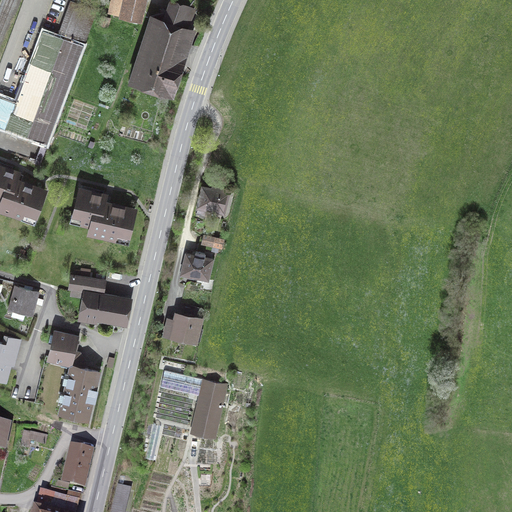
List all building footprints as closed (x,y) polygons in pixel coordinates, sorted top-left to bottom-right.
[(113,0),(111,12),(139,18),(142,0),(113,0)] [(171,0),(168,11),(150,16),(130,77),(169,90),(182,50),(191,53),(194,45),(185,42),(189,32),(182,30),(192,9),(189,8),(194,0),(171,0)] [(71,1),(58,36),(83,45),(96,10),(71,1)] [(102,16),(100,24),(107,26),(109,18),(102,16)] [(43,30),(17,102),(7,129),(46,144),(83,45),(58,36),(43,30)] [(0,126),(7,129),(17,102),(0,95),(0,126)] [(0,165),(0,200),(2,201),(0,205),(0,208),(15,214),(16,211),(34,218),(45,190),(20,181),(19,183),(15,181),(18,173),(0,165)] [(211,217),(212,210),(223,213),(229,193),(223,191),(223,188),(212,185),(211,189),(203,186),(200,196),(199,195),(196,206),(202,207),(200,214),(211,217)] [(108,233),(127,238),(134,210),(108,203),(108,205),(103,204),(105,195),(80,189),(73,217),(81,219),(80,222),(92,225),(90,232),(108,236),(108,233)] [(201,236),(199,243),(212,246),(213,245),(222,247),(223,242),(214,240),(214,238),(205,235),(204,237),(201,236)] [(205,252),(205,251),(211,253),(212,246),(199,243),(197,250),(205,252)] [(205,251),(205,252),(204,253),(196,251),(195,255),(187,253),(181,272),(208,279),(212,259),(211,259),(213,253),(211,253),(205,251)] [(87,290),(87,291),(101,293),(104,280),(88,277),(89,270),(81,268),(80,276),(72,274),(70,287),(87,290)] [(17,286),(11,306),(31,312),(37,291),(17,286)] [(115,296),(101,293),(87,291),(82,317),(94,319),(96,313),(128,319),(131,303),(114,300),(115,296)] [(194,316),(193,318),(200,319),(203,310),(188,307),(186,315),(194,316)] [(194,316),(186,315),(183,314),(183,315),(177,314),(175,322),(167,320),(163,335),(174,337),(174,336),(195,341),(195,340),(199,341),(202,329),(198,328),(200,319),(193,318),(194,316)] [(76,336),(55,331),(49,356),(70,361),(76,336)] [(0,341),(0,379),(2,380),(8,358),(14,359),(19,339),(5,335),(3,342),(0,341)] [(94,401),(97,388),(94,388),(98,371),(72,365),(62,411),(87,417),(91,400),(94,401)] [(226,384),(164,370),(160,386),(200,395),(198,404),(209,407),(203,434),(214,437),(226,384)] [(25,431),(22,446),(28,447),(30,439),(36,440),(36,441),(45,443),(47,436),(25,431)] [(64,480),(83,484),(91,451),(73,447),(64,480)] [(120,511),(127,487),(118,484),(110,511),(120,511)] [(76,511),(81,494),(68,491),(67,498),(64,497),(66,490),(52,487),(50,494),(45,492),(40,511),(76,511)]
